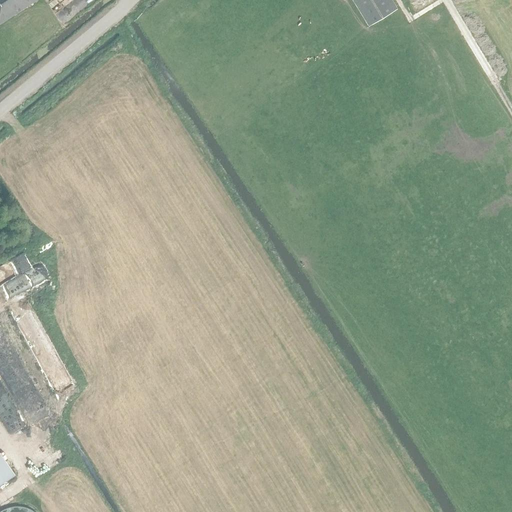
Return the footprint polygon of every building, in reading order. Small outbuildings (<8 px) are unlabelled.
[(0,0),(0,26),(0,27),(42,0),(0,0)] [(390,0),(353,0),(370,26),(396,10),(390,0)] [(28,253),(0,267),(0,285),(35,268),(28,253)] [(49,338),(33,347),(36,351),(52,342),(49,338)] [(0,484),(14,475),(0,453),(0,484)]
